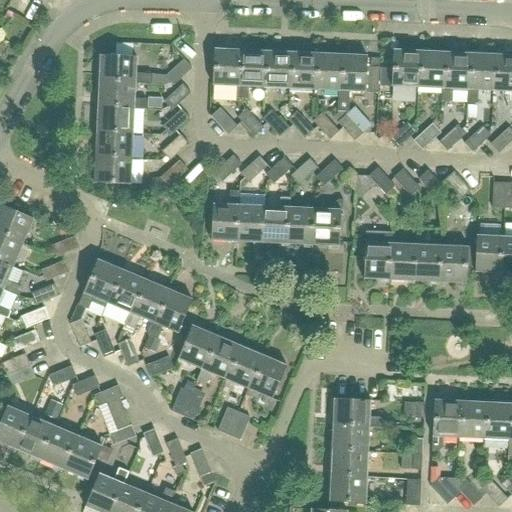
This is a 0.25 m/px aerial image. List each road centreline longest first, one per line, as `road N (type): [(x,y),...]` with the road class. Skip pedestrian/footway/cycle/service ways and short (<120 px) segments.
road 1 (residential): [(260,466),(170,428),(122,377),(65,356),(54,325),(90,241),(82,212),(0,166)]
road 2 (residential): [(511,166),(214,142),(197,119),(203,3)]
road 3 (unclassified): [(217,4),(453,15)]
road 4 (residential): [(260,466),(311,367),(383,373)]
road 5 (unclassified): [(0,124),(70,18)]
